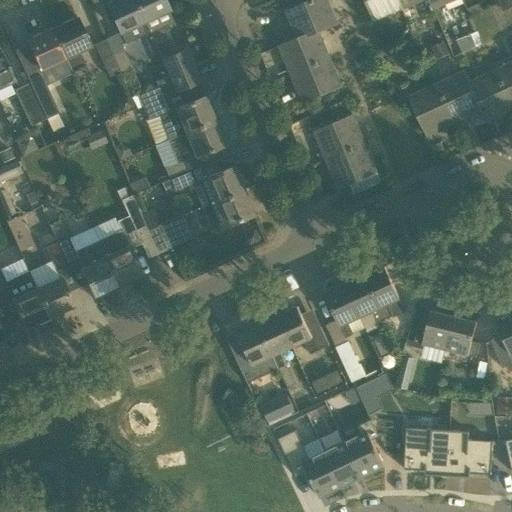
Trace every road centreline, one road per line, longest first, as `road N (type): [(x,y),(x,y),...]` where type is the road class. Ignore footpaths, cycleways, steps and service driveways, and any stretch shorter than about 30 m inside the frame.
road 1 (residential): [(0,384),(310,240)]
road 2 (residential): [(310,240),(215,0)]
road 3 (residential): [(418,191),(441,242),(457,255),(489,259),(511,243)]
